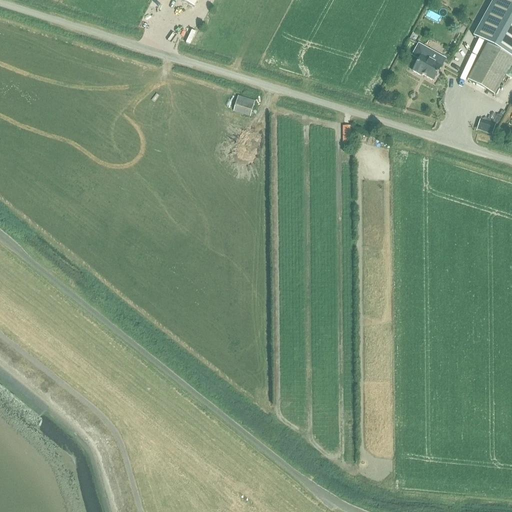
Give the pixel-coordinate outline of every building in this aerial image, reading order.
[(177,0),(194,9),(198,0),(177,0)] [(511,0),(494,0),(473,38),(487,45),(467,81),(494,96),(505,76),(511,79),(511,77),(511,0)] [(427,14),(421,25),(425,27),(431,16),(427,14)] [(433,82),(441,67),(445,59),(418,44),(411,57),(418,61),(412,72),(421,77),(421,76),(433,82)] [(238,97),(233,112),(250,117),(255,103),(238,97)] [(350,146),(350,139),(350,127),(342,126),(342,139),(342,146),(350,146)]
